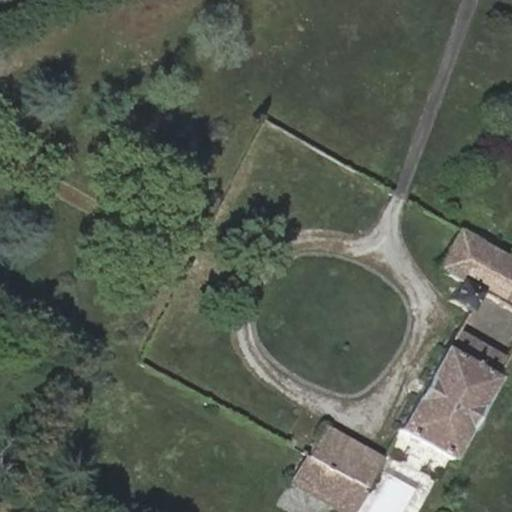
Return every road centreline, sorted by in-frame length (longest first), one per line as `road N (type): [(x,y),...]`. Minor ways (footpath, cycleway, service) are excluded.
road 1 (unknown): [(383,249),(312,239),(268,261),(250,319),(264,360),(288,382),(320,403),(371,409),(424,367),(438,317),(410,271)]
road 2 (unknown): [(477,0),(383,249)]
